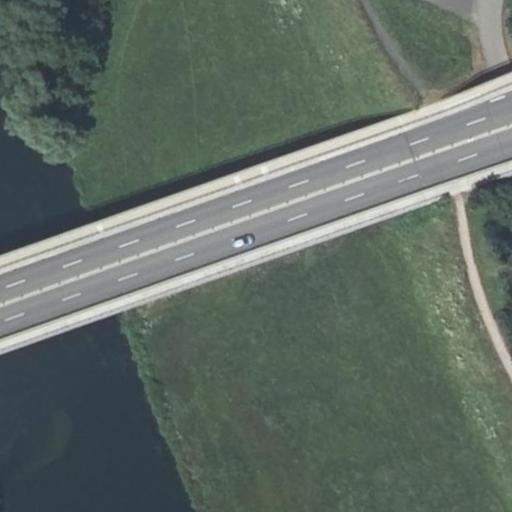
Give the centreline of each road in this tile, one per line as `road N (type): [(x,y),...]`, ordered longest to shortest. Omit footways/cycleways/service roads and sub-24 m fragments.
road 1 (trunk): [(0,326),(511,146)]
road 2 (trunk): [(511,114),(0,294)]
